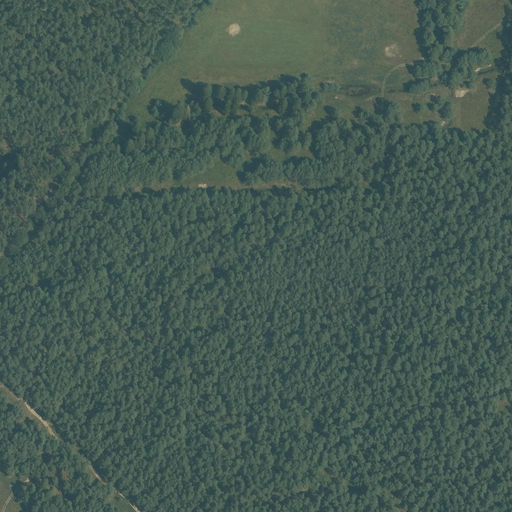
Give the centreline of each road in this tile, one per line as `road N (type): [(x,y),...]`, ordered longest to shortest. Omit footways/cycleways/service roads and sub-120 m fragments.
road 1 (track): [(142,511),(58,441),(25,396),(108,204),(367,195),(381,186),(398,145)]
road 2 (track): [(398,145),(382,111),(388,74),(461,59),(511,15)]
road 3 (track): [(511,30),(494,127),(398,145)]
